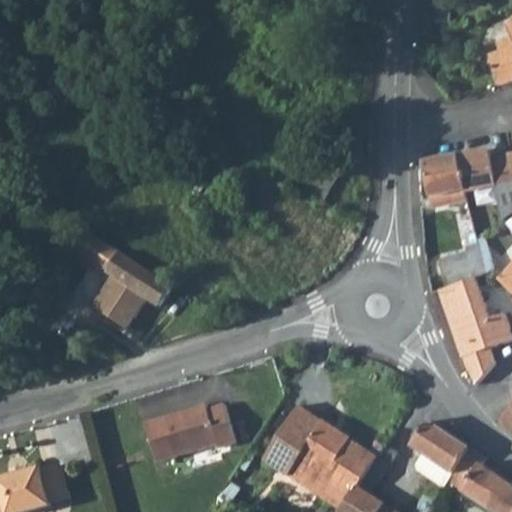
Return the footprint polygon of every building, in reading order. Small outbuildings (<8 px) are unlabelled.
[(490,57),(499,88),(511,83),(511,22),(506,24),(511,38),(497,45),(499,54),(490,57)] [(511,165),(509,154),(489,159),(489,155),(488,151),(458,156),(463,191),(496,185),(498,196),(503,220),(511,214),(511,165)] [(341,168),(318,154),(298,189),(321,202),(341,168)] [(424,162),(430,197),(452,193),(454,203),(464,201),(463,191),(458,156),(435,160),(424,162)] [(464,201),(473,225),(486,220),(479,199),(498,196),(496,185),(463,191),(464,201)] [(454,203),(452,193),(430,197),(432,207),(454,203)] [(93,258),(91,261),(114,275),(94,308),(127,329),(148,297),(161,307),(174,287),(88,232),(78,248),(93,258)] [(478,236),(471,239),(471,244),(466,245),(467,251),(443,260),(451,286),(476,278),(491,273),(478,236)] [(511,268),(500,282),(511,292),(511,268)] [(476,278),(451,286),(438,291),(444,306),(454,331),(456,330),(459,339),(457,340),(464,356),(465,355),(470,374),(480,386),(496,367),(491,347),(511,340),(511,336),(503,313),(490,317),(476,278)] [(171,410),(151,418),(147,420),(165,463),(224,439),(225,443),(244,436),(228,395),(211,402),(208,395),(187,403),(189,407),(173,414),(171,410)] [(189,407),(187,403),(171,410),(173,414),(189,407)] [(379,455),(302,406),(266,460),(341,509),(379,455)] [(511,429),(511,408),(501,421),(511,429)] [(473,449),(472,449),(431,422),(431,421),(414,448),(426,456),(420,465),(422,473),(449,490),(473,449)] [(387,444),(379,455),(341,509),(338,511),(398,511),(372,495),(399,452),(387,444)] [(511,511),(511,483),(485,465),(487,459),(473,449),(449,490),(462,499),(467,493),(496,511),(511,511)] [(0,506),(8,504),(10,511),(14,511),(56,498),(55,497),(73,491),(61,457),(44,463),(41,456),(25,461),(14,465),(0,469),(0,506)] [(230,511),(246,489),(234,481),(216,509),(221,511),(230,511)]
